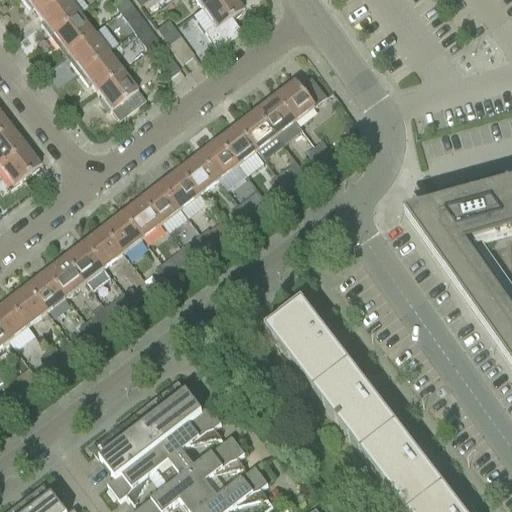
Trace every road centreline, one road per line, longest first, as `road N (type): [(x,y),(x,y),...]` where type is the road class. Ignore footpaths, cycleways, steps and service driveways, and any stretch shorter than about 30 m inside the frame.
road 1 (residential): [(0,474),(340,211)]
road 2 (tertiary): [(511,460),(340,211)]
road 3 (residential): [(93,187),(312,18)]
road 4 (residential): [(93,187),(0,66)]
road 5 (residential): [(383,116),(511,76)]
road 6 (tertiary): [(383,116),(312,18)]
